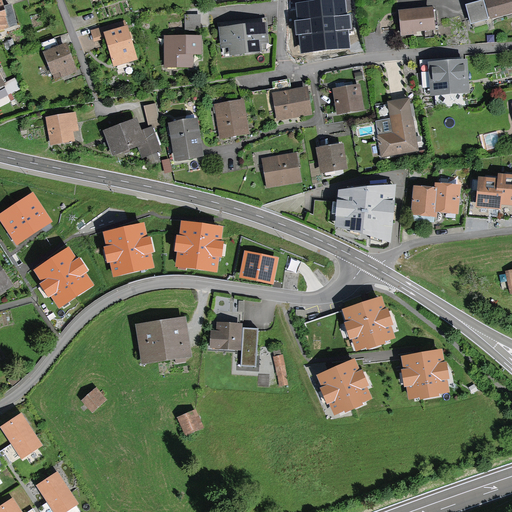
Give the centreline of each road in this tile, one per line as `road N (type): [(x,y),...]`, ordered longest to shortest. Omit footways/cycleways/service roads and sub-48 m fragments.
road 1 (residential): [(0,403),(27,385),(93,311),(129,292),(162,282),(323,299),(373,269)]
road 2 (tertiary): [(0,156),(250,215),(373,269)]
road 3 (residential): [(281,0),(285,71),(511,46)]
road 4 (residential): [(373,269),(412,244),(511,230)]
road 5 (tertiary): [(373,269),(476,332)]
